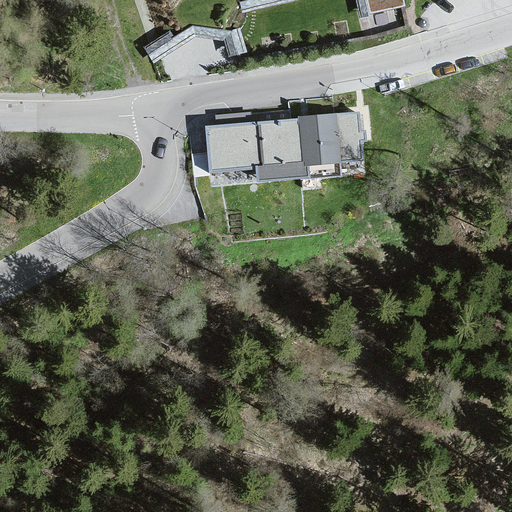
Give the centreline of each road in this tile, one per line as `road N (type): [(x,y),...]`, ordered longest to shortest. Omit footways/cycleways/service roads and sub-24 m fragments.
road 1 (residential): [(511,35),(348,79),(146,117)]
road 2 (residential): [(146,117),(160,161),(155,184),(0,276)]
road 3 (residential): [(0,115),(146,117)]
